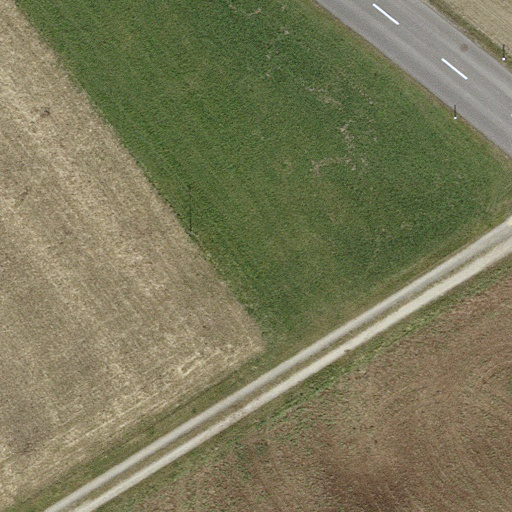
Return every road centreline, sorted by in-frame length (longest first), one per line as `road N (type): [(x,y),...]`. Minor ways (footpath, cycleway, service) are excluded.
road 1 (track): [(511,244),(85,511)]
road 2 (tertiary): [(511,115),(367,0)]
